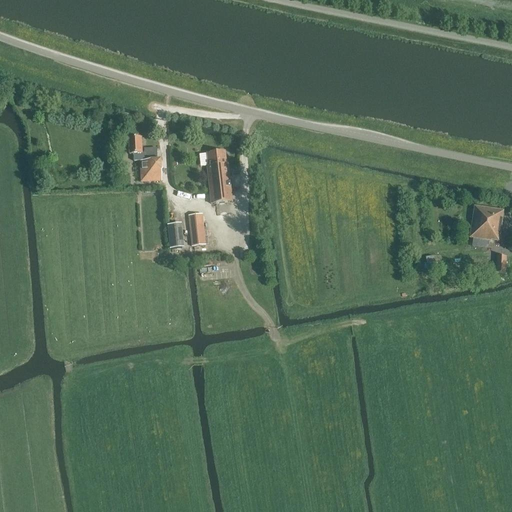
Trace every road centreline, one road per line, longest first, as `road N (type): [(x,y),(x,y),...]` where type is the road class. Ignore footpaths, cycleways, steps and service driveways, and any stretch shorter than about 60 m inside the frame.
road 1 (tertiary): [(511,167),(275,118),(0,37)]
road 2 (unclassified): [(511,48),(267,0)]
